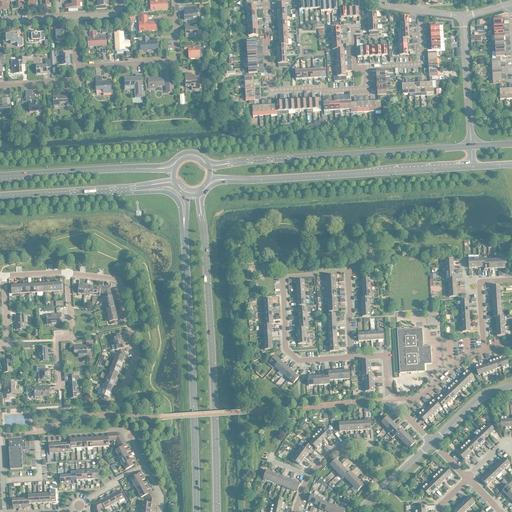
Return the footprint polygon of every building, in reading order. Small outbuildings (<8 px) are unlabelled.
[(153,8),(153,9),(153,8),(158,8),(160,8),(165,8),(169,7),(169,8),(169,7),(168,2),(169,2),(168,2),(168,0),(152,0),(153,3),(153,8)] [(199,13),(199,9),(198,6),(199,6),(198,6),(193,7),(193,6),(193,7),(191,7),(191,6),(191,7),(190,7),(191,7),(191,10),(189,10),(186,10),(186,12),(187,15),(186,15),(186,16),(187,16),(187,18),(187,19),(187,18),(192,18),(194,18),(194,15),(194,13),(199,13)] [(495,18),(495,24),(504,23),(504,20),(508,20),(508,17),(505,17),(505,18),(504,18),(504,17),(503,17),(503,14),(496,15),(496,18),(495,18)] [(142,29),(146,29),(149,29),(154,28),(154,29),(154,28),(157,28),(158,28),(157,28),(157,23),(157,20),(157,19),(152,20),(148,20),(148,15),(143,15),(140,16),(140,21),(141,21),(141,24),(142,29)] [(432,31),(441,30),(441,24),(440,24),(440,21),(430,22),(430,25),(432,25),(432,28),(426,29),(426,31),(430,31),(432,31)] [(199,33),(198,29),(198,26),(194,26),(191,26),(191,25),(191,24),(190,24),(190,25),(187,25),(187,27),(187,29),(188,32),(187,32),(188,32),(188,35),(188,36),(191,35),(191,36),(191,35),(195,35),(199,35),(199,33)] [(379,24),(370,25),(370,31),(371,31),(371,34),(381,33),(381,30),(384,30),(384,27),(379,28),(379,24)] [(59,39),(66,38),(65,29),(58,29),(58,31),(53,31),(53,41),(59,40),(59,39)] [(30,31),(30,40),(46,39),(45,30),(39,30),(39,32),(36,32),(36,31),(30,31)] [(90,45),(91,45),(95,45),(96,45),(98,44),(98,45),(98,44),(99,44),(99,45),(100,45),(100,44),(102,44),(103,44),(107,44),(108,44),(107,44),(107,40),(107,35),(104,35),(100,36),(100,35),(100,36),(98,36),(98,34),(97,31),(98,31),(97,31),(92,31),(92,34),(92,35),(92,36),(90,36),(90,40),(91,45),(90,45)] [(116,32),(117,36),(116,36),(117,36),(117,41),(117,43),(117,48),(118,48),(122,47),(122,48),(123,48),(122,47),(126,47),(126,48),(126,47),(126,45),(131,45),(131,40),(130,40),(126,40),(125,36),(126,36),(125,36),(125,32),(125,31),(125,32),(121,32),(116,32)] [(7,32),(8,40),(12,40),(12,43),(14,44),(17,44),(18,43),(18,42),(19,42),(19,45),(25,44),(24,37),(20,37),(20,33),(15,33),(15,32),(7,32)] [(143,49),(147,48),(147,49),(148,49),(148,48),(150,48),(155,48),(158,48),(159,48),(158,43),(159,43),(158,43),(158,39),(153,39),(150,40),(149,35),(150,35),(149,35),(144,36),(144,35),(144,36),(144,40),(143,40),(142,40),(143,44),(142,44),(143,44),(143,49)] [(248,40),(249,46),(258,45),(257,42),(264,42),(264,38),(255,38),(255,40),(248,40)] [(429,51),(434,51),(438,51),(446,50),(446,42),(442,42),(433,43),(433,49),(432,49),(432,50),(429,51)] [(190,45),(191,49),(190,49),(191,49),(191,51),(190,51),(190,52),(191,51),(191,56),(191,57),(191,56),(191,57),(191,56),(195,56),(195,57),(195,56),(197,56),(201,56),(201,53),(201,49),(200,45),(201,45),(200,45),(197,45),(196,45),(195,45),(194,45),(191,45),(190,45)] [(71,63),(71,56),(72,56),(71,52),(65,53),(65,49),(58,49),(58,54),(62,54),(63,63),(71,63)] [(498,56),(498,58),(501,58),(501,56),(506,55),(506,52),(511,52),(511,50),(507,50),(506,50),(497,50),(497,56),(498,56)] [(23,71),(23,63),(28,62),(28,56),(20,56),(20,60),(14,60),(15,72),(24,72),(24,71),(23,71)] [(288,56),(279,56),(280,63),(280,62),(280,66),(288,66),(288,62),(289,62),(288,56)] [(47,63),(38,64),(38,72),(45,72),(49,72),(48,66),(52,66),(52,58),(47,59),(47,63)] [(251,73),(251,75),(254,75),(254,73),(259,72),(259,69),(265,68),(265,66),(263,66),(261,66),(259,67),(259,66),(250,67),(250,73),(251,73)] [(304,78),(303,68),(297,68),(297,70),(293,70),(294,78),(297,78),(304,78)] [(347,69),(338,70),(339,75),(336,75),(336,80),(348,79),(347,72),(352,71),(352,69),(349,69),(347,70),(347,69)] [(156,85),(167,84),(168,91),(175,91),(174,71),(166,72),(167,77),(150,78),(151,85),(154,85),(156,85)] [(126,85),(127,85),(136,85),(136,93),(144,93),(143,84),(145,84),(144,73),(137,73),(137,76),(126,76),(126,85)] [(196,86),(196,88),(202,88),(201,75),(196,76),(195,74),(193,74),(193,73),(187,73),(187,75),(184,76),(185,81),(187,81),(187,86),(195,85),(195,86),(196,86)] [(98,89),(104,89),(104,91),(113,91),(113,85),(112,85),(111,80),(106,81),(106,80),(106,81),(104,81),(104,75),(97,76),(98,89)] [(404,93),(410,92),(409,77),(407,77),(407,83),(404,83),(404,84),(401,84),(401,91),(404,91),(404,93)] [(314,98),(314,108),(320,108),(320,104),(323,104),(322,96),(320,96),(320,98),(316,98),(316,92),(313,92),(314,96),(314,98)] [(55,95),(56,105),(61,104),(61,102),(69,101),(69,102),(69,107),(74,106),(73,95),(69,95),(68,94),(55,95)] [(24,103),(27,103),(27,104),(31,104),(31,110),(37,109),(37,110),(37,109),(43,109),(42,100),(38,100),(38,99),(34,99),(34,95),(23,95),(24,103)] [(296,97),(296,99),(296,109),(302,109),(302,99),(302,98),(301,98),(300,98),(299,98),(299,99),(298,99),(298,97),(297,97),(297,95),(294,95),(294,97),(296,97)] [(0,103),(0,115),(0,113),(4,113),(4,116),(10,116),(10,112),(13,112),(12,103),(9,103),(9,96),(3,96),(4,102),(6,102),(6,104),(0,103)] [(49,282),(46,282),(47,291),(55,290),(54,280),(49,280),(49,282)] [(60,280),(54,280),(55,290),(64,290),(63,281),(60,281),(60,280)] [(32,283),(30,283),(30,292),(39,291),(38,281),(32,282),(32,283)] [(44,281),(38,281),(39,291),(47,291),(46,282),(44,282),(44,281)] [(22,292),(21,282),(15,283),(15,284),(10,284),(11,293),(22,292)] [(27,282),(21,282),(22,292),(30,292),(30,283),(27,283),(27,282)] [(79,292),(86,293),(87,283),(84,283),(84,284),(80,284),(78,284),(77,291),(80,291),(79,292)] [(87,293),(95,294),(96,285),(92,285),(92,284),(87,283),(86,293),(87,293)] [(102,292),(105,292),(111,286),(100,284),(100,286),(96,285),(95,294),(101,295),(102,292)] [(105,296),(107,302),(116,300),(116,297),(114,298),(114,294),(113,294),(111,286),(105,292),(106,296),(105,296)] [(107,302),(108,308),(117,306),(116,303),(117,302),(116,300),(107,302)] [(108,308),(109,314),(119,312),(119,310),(117,310),(117,306),(108,308)] [(119,312),(109,314),(111,321),(112,320),(113,323),(120,322),(119,319),(119,315),(120,314),(119,312)] [(63,320),(63,314),(58,314),(58,313),(54,313),(48,314),(48,322),(53,322),(53,323),(62,323),(62,320),(63,320)] [(17,322),(18,328),(23,328),(23,326),(26,326),(26,327),(27,327),(27,324),(26,324),(26,321),(30,321),(30,315),(17,316),(17,319),(18,319),(18,321),(17,322)] [(433,363),(432,345),(425,345),(424,334),(424,327),(423,327),(417,327),(416,327),(406,328),(399,329),(399,328),(398,328),(398,329),(399,329),(399,336),(400,346),(399,347),(400,347),(400,354),(401,364),(401,365),(401,371),(401,372),(408,371),(409,371),(419,371),(426,370),(427,370),(426,370),(426,363),(433,363)] [(114,337),(116,343),(126,340),(125,338),(124,338),(123,335),(122,335),(122,332),(115,334),(115,336),(114,337)] [(85,344),(76,345),(76,352),(82,351),(82,356),(86,356),(86,354),(88,354),(89,355),(93,355),(92,344),(95,344),(95,339),(87,339),(88,344),(88,345),(85,345),(85,344)] [(118,349),(119,351),(126,350),(125,347),(126,347),(125,343),(126,343),(126,340),(116,343),(117,349),(118,349)] [(40,347),(41,359),(49,359),(48,347),(40,347)] [(118,352),(116,358),(124,362),(125,358),(127,359),(127,356),(126,350),(119,351),(119,353),(118,352)] [(274,364),(276,365),(281,359),(276,355),(271,361),(272,361),(271,362),(274,364)] [(4,360),(5,365),(5,370),(14,370),(13,359),(17,359),(17,356),(10,356),(10,359),(4,360)] [(503,366),(504,368),(510,366),(507,357),(504,358),(503,358),(505,362),(502,363),(503,366)] [(116,358),(113,364),(123,368),(124,366),(122,365),(124,362),(116,358)] [(500,367),(497,358),(490,361),(491,362),(492,366),(495,365),(496,369),(496,368),(500,367)] [(279,368),(281,369),(286,364),(281,359),(276,365),(276,366),(279,368)] [(491,362),(487,364),(490,372),(497,370),(496,368),(496,369),(495,365),(492,366),(491,362)] [(479,374),(483,373),(482,369),(485,368),(484,365),(483,363),(476,365),(479,374)] [(113,364),(111,370),(119,373),(121,370),(122,370),(123,368),(113,364)] [(283,372),(285,374),(291,368),(286,364),(281,369),(281,370),(283,372)] [(47,365),(37,365),(37,370),(39,370),(40,381),(43,381),(42,379),(51,378),(51,368),(44,368),(44,365),(47,365)] [(288,376),(290,378),(295,372),(291,368),(285,374),(286,374),(285,374),(288,376)] [(111,370),(109,376),(118,380),(119,377),(118,377),(119,373),(111,370)] [(464,374),(465,376),(468,378),(470,377),(472,379),(475,376),(469,370),(464,374)] [(295,372),(290,378),(292,381),(293,380),(295,382),(300,376),(295,372)] [(82,393),(81,383),(81,374),(69,375),(71,397),(79,397),(79,393),(82,393)] [(109,376),(106,382),(115,385),(116,382),(117,382),(118,380),(109,376)] [(465,376),(462,378),(469,385),(474,380),(472,379),(470,377),(468,378),(465,376)] [(463,388),(464,390),(469,385),(462,378),(460,381),(462,384),(460,386),(463,388)] [(6,387),(6,397),(10,397),(10,392),(15,392),(16,392),(17,392),(16,380),(16,381),(9,381),(9,387),(6,387)] [(458,380),(453,384),(460,391),(463,388),(460,386),(462,384),(460,381),(458,380)] [(106,382),(104,388),(114,391),(115,389),(113,389),(115,385),(106,382)] [(460,391),(453,384),(449,389),(450,390),(453,393),(454,391),(457,394),(460,391)] [(36,386),(37,395),(51,394),(50,390),(52,390),(52,385),(46,385),(44,386),(37,386),(36,386)] [(114,391),(104,388),(102,394),(103,394),(102,397),(109,399),(110,397),(111,393),(113,394),(114,391)] [(450,390),(447,393),(454,400),(458,395),(457,394),(454,391),(453,393),(450,390)] [(454,400),(447,393),(445,396),(444,396),(447,398),(445,400),(448,403),(447,403),(449,404),(454,400)] [(444,396),(445,396),(443,394),(438,399),(444,406),(447,403),(448,403),(445,400),(447,398),(444,396)] [(430,404),(432,405),(434,408),(436,406),(439,409),(439,408),(442,406),(435,399),(430,404)] [(429,408),(435,415),(440,410),(439,408),(439,409),(436,406),(434,408),(432,405),(429,408)] [(430,419),(435,415),(429,408),(426,410),(426,411),(428,413),(427,415),(429,418),(430,419)] [(426,411),(426,410),(425,409),(420,414),(426,420),(429,418),(427,415),(428,413),(426,411)] [(386,424),(387,426),(393,420),(389,416),(383,421),(383,422),(385,425),(386,424)] [(390,429),(392,430),(397,425),(393,420),(387,426),(388,426),(387,427),(390,429)] [(490,423),(488,426),(487,426),(490,429),(488,431),(491,433),(490,434),(492,435),(497,430),(490,423)] [(396,435),(397,434),(402,429),(401,429),(397,425),(392,430),(392,431),(391,431),(394,434),(394,433),(396,435)] [(486,425),(481,429),(488,436),(490,434),(491,433),(488,431),(490,429),(487,426),(488,426),(486,425)] [(327,427),(324,429),(327,432),(325,434),(327,436),(327,437),(329,438),(334,433),(327,427)] [(323,428),(318,433),(325,439),(327,437),(327,436),(325,434),(327,432),(324,429),(323,428)] [(400,436),(402,438),(407,432),(403,428),(401,429),(402,429),(397,434),(398,434),(397,434),(400,437),(400,436)] [(476,434),(478,436),(478,435),(480,438),(482,436),(485,439),(488,436),(481,429),(476,434)] [(404,441),(406,442),(412,437),(407,432),(402,438),(401,439),(404,441)] [(313,437),(315,439),(315,438),(317,441),(319,439),(322,442),(325,439),(318,433),(313,437)] [(478,435),(478,436),(475,438),(481,445),(486,440),(485,439),(482,436),(480,438),(478,435)] [(412,437),(406,442),(406,443),(408,446),(408,445),(410,447),(416,442),(412,437)] [(24,464),(28,464),(28,454),(27,448),(27,438),(21,438),(21,439),(17,439),(17,438),(10,439),(12,468),(24,468),(24,464)] [(315,438),(315,439),(312,441),(318,448),(323,443),(322,442),(319,439),(317,441),(315,438)] [(477,449),(481,445),(475,438),(472,441),(475,444),(473,445),(475,448),(477,449)] [(471,439),(466,444),(472,451),(475,448),(473,445),(475,444),(472,441),(471,439)] [(117,449),(119,454),(127,450),(127,449),(126,446),(128,445),(126,441),(120,444),(122,447),(117,449)] [(306,442),(303,446),(310,451),(311,449),(313,447),(306,442)] [(472,451),(466,444),(461,449),(463,450),(465,453),(467,451),(470,453),(472,451)] [(303,446),(300,450),(307,455),(309,453),(308,453),(310,451),(303,446)] [(119,454),(122,459),(130,455),(130,454),(128,451),(131,450),(130,447),(127,449),(127,450),(119,454)] [(300,450),(297,454),(303,459),(305,457),(305,458),(307,455),(300,450)] [(463,450),(460,453),(466,459),(471,455),(470,453),(467,451),(465,453),(463,450)] [(122,459),(125,464),(133,459),(132,458),(131,456),(134,454),(132,452),(130,454),(130,455),(122,459)] [(303,459),(297,454),(293,458),(301,464),(302,461),(303,459)] [(133,459),(125,464),(127,468),(135,464),(133,461),(136,459),(135,457),(132,458),(133,459)] [(506,457),(501,462),(506,467),(507,467),(510,465),(509,465),(511,463),(506,457)] [(334,467),(336,469),(341,463),(337,458),(331,464),(332,464),(331,465),(334,467)] [(501,462),(496,466),(502,472),(502,471),(503,472),(505,469),(506,467),(501,462)] [(338,471),(340,473),(346,467),(341,463),(336,469),(338,472),(338,471)] [(496,466),(492,470),(497,476),(498,476),(501,474),(500,473),(502,472),(496,466)] [(344,478),(346,476),(350,472),(346,467),(340,473),(340,474),(342,476),(343,476),(344,478)] [(448,467),(445,470),(447,473),(445,474),(448,477),(449,479),(454,474),(448,467)] [(439,473),(445,480),(448,477),(445,474),(447,473),(445,470),(443,468),(439,473)] [(265,478),(270,479),(273,471),(271,471),(271,470),(268,469),(265,478)] [(348,479),(350,481),(356,475),(351,470),(350,472),(346,476),(346,477),(348,479)] [(492,470),(487,474),(493,480),(494,480),(496,478),(497,476),(492,470)] [(132,477),(135,482),(143,478),(142,477),(141,475),(144,473),(143,471),(140,472),(140,473),(132,477)] [(270,479),(274,481),(278,473),(275,472),(273,471),(270,479)] [(434,478),(435,479),(438,482),(440,480),(442,482),(445,480),(439,473),(434,478)] [(493,480),(487,474),(483,479),(488,485),(489,484),(492,482),(491,482),(493,480)] [(135,482),(137,487),(145,483),(145,482),(143,479),(146,478),(145,475),(142,477),(143,478),(135,482)] [(279,483),(284,485),(287,477),(284,476),(282,475),(279,483)] [(353,483),(354,485),(360,480),(356,475),(350,481),(352,484),(353,483)] [(289,487),(293,489),(297,480),(294,479),(294,480),(292,479),(289,487)] [(435,479),(432,482),(439,488),(444,484),(442,482),(440,480),(438,482),(435,479)] [(137,487),(140,492),(148,487),(147,487),(146,484),(149,482),(148,480),(145,482),(145,483),(137,487)] [(297,480),(293,489),(298,491),(302,482),(301,482),(301,483),(299,482),(299,481),(297,480)] [(360,480),(354,485),(355,486),(354,486),(357,488),(359,490),(364,484),(360,480)] [(439,488),(432,482),(430,484),(429,484),(432,487),(430,489),(433,491),(433,492),(434,493),(439,488)] [(429,484),(430,484),(428,483),(423,488),(430,494),(433,492),(433,491),(430,489),(432,487),(429,484)] [(503,490),(508,494),(511,490),(511,486),(509,484),(503,490)] [(143,497),(147,494),(150,492),(150,491),(149,489),(152,487),(150,485),(147,487),(148,487),(140,492),(143,497)] [(114,491),(114,492),(119,500),(125,497),(121,489),(117,491),(117,490),(114,491)] [(108,495),(108,496),(112,504),(119,500),(114,492),(111,494),(111,493),(108,495)] [(310,501),(315,503),(318,495),(315,494),(312,493),(310,501)] [(315,503),(321,505),(324,500),(324,498),(324,497),(321,496),(318,495),(315,503)] [(468,498),(466,499),(472,505),(476,502),(470,495),(467,497),(468,498)] [(101,498),(102,499),(105,505),(106,507),(112,504),(108,496),(105,498),(104,497),(101,498)] [(144,501),(143,507),(152,508),(152,507),(153,504),(156,504),(157,499),(150,498),(149,502),(144,501)] [(464,500),(462,503),(468,509),(472,505),(466,499),(465,501),(464,500)] [(276,500),(276,504),(279,505),(279,507),(282,508),(284,508),(285,502),(276,500)] [(320,507),(326,509),(329,502),(329,501),(326,500),(324,500),(321,505),(320,507)] [(326,509),(332,511),(335,504),(334,504),(335,503),(332,502),(331,503),(329,502),(326,509)] [(272,510),(281,511),(282,508),(279,507),(279,505),(276,504),(274,503),(272,510)] [(459,506),(464,511),(465,511),(468,509),(462,503),(460,505),(459,506)]
